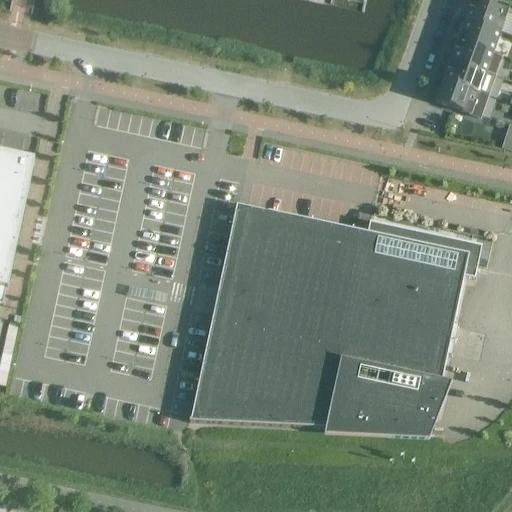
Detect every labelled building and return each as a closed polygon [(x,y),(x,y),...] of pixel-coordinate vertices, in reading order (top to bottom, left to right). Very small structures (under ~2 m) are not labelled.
[(498,35),(506,13),(472,1),(464,23),(498,35)] [(491,55),(498,35),(464,23),(457,43),(491,55)] [(484,75),(491,55),(457,43),(450,63),(484,75)] [(450,63),(443,83),(487,98),(494,78),(484,75),(450,63)] [(487,98),(443,83),(435,105),(479,120),(487,98)] [(0,155),(0,308),(3,309),(33,162),(0,155)] [(368,225),(366,236),(266,214),(265,222),(246,218),(232,284),(226,283),(217,327),(222,328),(202,422),(188,422),(188,424),(325,431),(431,436),(442,437),(442,434),(432,434),(429,434),(440,384),(463,280),(474,282),(475,276),(481,249),(368,225)]
